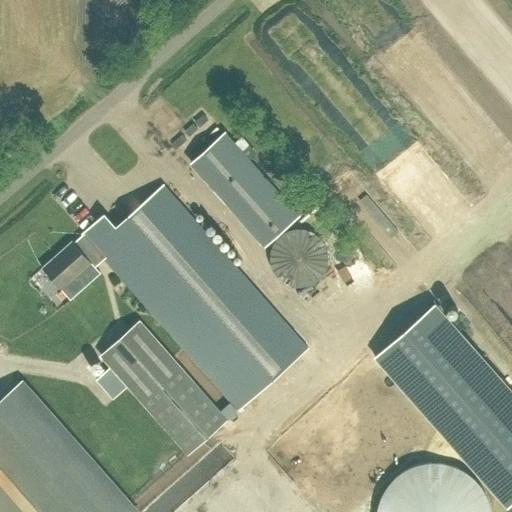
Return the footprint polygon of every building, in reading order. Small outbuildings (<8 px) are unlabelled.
[(297,216),(225,133),(191,162),(264,245),(297,216)] [(74,242),(73,241),(43,267),(62,289),(92,263),(91,262),(101,254),(236,408),(306,347),(164,185),(116,227),(105,214),(82,234),(83,235),(74,242)] [(382,242),(400,225),(391,216),(374,233),(382,242)] [(268,254),(268,257),(268,260),(268,262),(269,265),(270,268),(271,270),(272,271),(273,273),(274,275),(276,277),(278,278),(280,280),(283,282),(286,284),(290,285),(292,285),(295,286),(297,286),(300,286),(303,285),(306,284),(309,283),(313,281),(314,280),(316,279),(318,277),(319,276),(321,273),(323,270),(324,268),(325,265),(326,262),(326,259),(326,256),(326,253),(325,250),(324,247),(324,245),(322,242),(321,240),(319,237),(317,236),(315,234),(313,232),(311,231),(308,230),(304,229),(302,228),(299,228),(297,228),(294,228),(291,228),(288,229),(285,230),(283,231),(281,233),(278,235),(277,236),(275,238),(273,241),(271,243),(271,245),(269,248),(269,251),(268,254)] [(511,501),(511,388),(435,301),(374,354),(508,505),(511,501)] [(225,418),(139,320),(99,354),(185,452),(225,418)] [(97,378),(108,372),(102,360),(90,366),(97,378)] [(0,398),(0,511),(140,511),(23,379),(0,398)] [(491,511),(491,505),(485,491),(477,479),(466,469),(452,463),(438,460),(423,460),(409,465),(396,473),(386,484),(379,497),(375,511),(491,511)]
